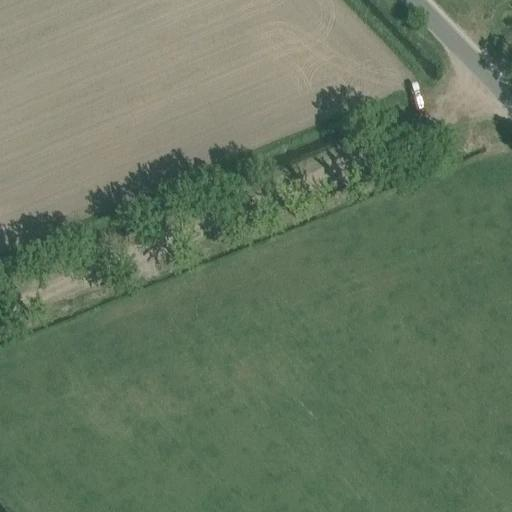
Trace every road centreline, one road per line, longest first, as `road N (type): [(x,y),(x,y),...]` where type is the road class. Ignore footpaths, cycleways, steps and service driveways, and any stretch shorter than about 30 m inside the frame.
road 1 (track): [(511,70),(441,128),(0,310)]
road 2 (unclassified): [(511,95),(418,0)]
